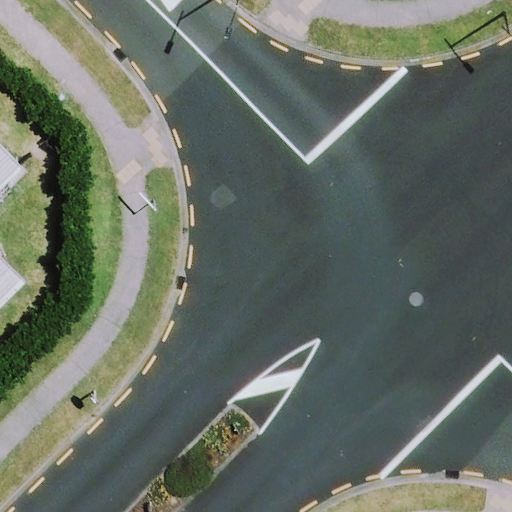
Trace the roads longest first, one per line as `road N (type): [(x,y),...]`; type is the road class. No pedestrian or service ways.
road 1 (residential): [(137,0),(393,258)]
road 2 (residential): [(143,511),(393,258)]
road 3 (residential): [(393,258),(511,376)]
road 4 (residential): [(393,258),(511,142)]
